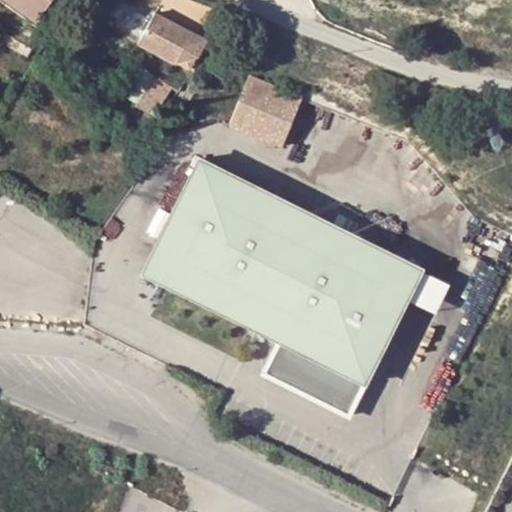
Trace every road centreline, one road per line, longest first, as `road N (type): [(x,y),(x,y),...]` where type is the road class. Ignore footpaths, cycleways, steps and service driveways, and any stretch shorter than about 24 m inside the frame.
road 1 (unclassified): [(276,490),(127,370),(79,348),(0,342)]
road 2 (unclassified): [(0,384),(276,490)]
road 3 (unclassified): [(251,0),(365,50),(511,85)]
